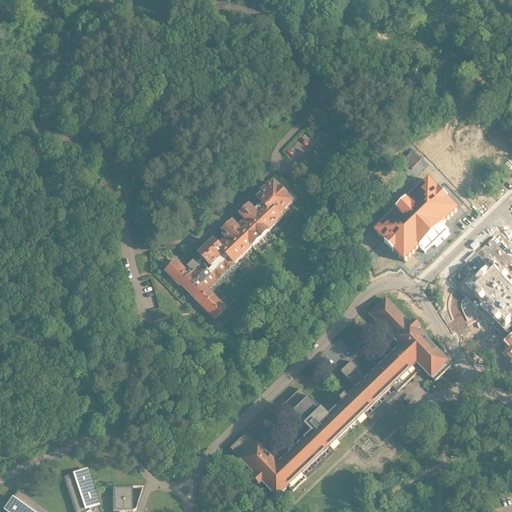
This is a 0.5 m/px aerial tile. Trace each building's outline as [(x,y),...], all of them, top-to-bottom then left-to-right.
[(453,134),(437,151),(451,166),(450,166),(461,177),(458,179),(463,184),(465,182),(476,193),(493,176),(495,177),(497,175),(496,174),(501,168),(502,170),(504,167),(503,166),(511,157),(511,122),(504,114),(486,131),(484,129),(474,139),(476,141),(468,149),(453,134)] [(344,141),(335,132),(328,138),(338,147),(344,141)] [(328,138),(322,144),(331,153),(338,147),(328,138)] [(331,153),(322,144),(316,150),(325,159),(331,153)] [(316,150),(309,156),(319,166),(325,159),(316,150)] [(412,152),(402,161),(411,170),(420,161),(412,152)] [(309,156),(303,162),(313,172),(319,166),(309,156)] [(313,172),(303,162),(297,168),(306,178),(313,172)] [(431,247),(432,246),(439,239),(439,240),(440,239),(439,238),(446,232),(447,232),(447,231),(446,232),(442,227),(442,226),(457,211),(446,200),(447,200),(446,199),(446,200),(438,192),(439,192),(439,191),(438,191),(427,180),(373,233),(384,243),(383,244),(384,245),(385,244),(392,251),(391,252),(392,253),(392,252),(403,263),(418,249),(419,249),(419,248),(420,249),(421,248),(420,247),(425,242),(430,247),(431,247)] [(260,197),(256,200),(259,203),(251,210),(249,208),(239,217),(241,219),(234,227),(232,224),(227,229),(225,227),(221,231),(223,233),(222,233),(224,236),(215,245),(213,243),(198,256),(200,258),(194,265),(192,263),(188,268),(189,269),(186,273),(176,263),(165,273),(179,287),(180,286),(214,321),(225,310),(210,294),(236,269),(233,266),(281,221),(278,217),(292,204),(273,184),(271,187),(270,185),(259,195),(260,197)] [(477,283),(470,289),(471,290),(475,294),(476,295),(477,296),(474,298),(480,305),(482,302),(487,308),(488,309),(485,311),(492,318),(490,320),(496,326),(499,323),(505,330),(511,323),(511,343),(508,348),(511,351),(504,358),(511,366),(511,285),(511,286),(506,280),(508,277),(502,271),(499,274),(493,267),(486,274),(483,271),(474,280),(477,283)] [(132,294),(129,285),(116,289),(119,297),(132,294)] [(134,302),(132,294),(119,297),(121,306),(134,302)] [(410,326),(385,300),(369,316),(400,348),(367,380),(351,363),(340,373),(356,391),(347,400),(344,397),(339,402),(342,405),(333,413),(327,406),(321,412),(300,390),(284,406),(311,434),(277,467),(245,435),(229,450),(256,478),(252,481),(258,487),(261,484),(276,499),(287,489),(291,494),(306,480),(301,475),(391,388),(397,394),(421,370),(431,380),(434,383),(450,368),(446,365),(447,365),(416,332),(419,329),(413,323),(410,326)] [(124,314),(136,310),(134,302),(121,306),(124,314)] [(139,319),(136,310),(124,314),(126,323),(139,319)] [(141,327),(139,319),(126,323),(128,331),(141,327)] [(144,336),(141,327),(128,331),(131,339),(144,336)] [(132,511),(133,511),(134,511),(135,510),(135,509),(135,508),(142,488),(111,489),(111,491),(111,511),(98,511),(90,488),(85,471),(75,474),(76,474),(72,475),(62,478),(73,511),(46,511),(17,491),(11,499),(9,502),(3,510),(5,511),(132,511)]
